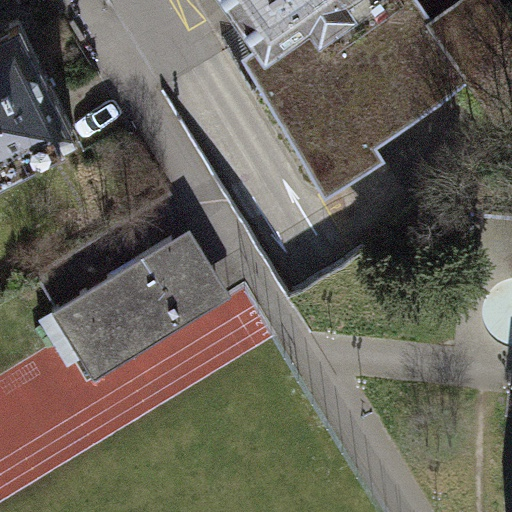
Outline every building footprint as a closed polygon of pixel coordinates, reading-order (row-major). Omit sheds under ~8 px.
[(225,0),(255,44),(302,12),(311,25),(342,4),(339,0),(225,0)] [(459,65),(426,18),(422,20),(408,0),(339,0),(342,4),(311,25),(302,12),(255,44),(244,51),(318,177),(370,146),(363,133),(459,65)] [(511,35),(487,0),(451,0),(426,18),(459,65),(493,113),(511,104),(511,35)] [(0,164),(74,127),(17,15),(0,23),(0,164)] [(163,234),(30,317),(59,363),(72,355),(86,378),(206,302),(163,234)]
